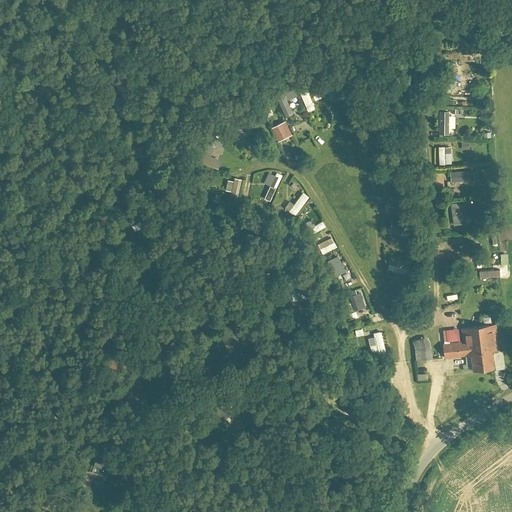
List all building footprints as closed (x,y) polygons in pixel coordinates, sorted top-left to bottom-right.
[(453,60),(454,73),(474,72),(473,59),(453,60)] [(448,83),(448,95),(466,94),(466,83),(448,83)] [(300,90),(307,107),(320,102),(313,85),(300,90)] [(288,90),(275,96),(286,118),(299,112),(288,90)] [(437,117),(438,137),(452,136),(451,116),(437,117)] [(268,130),(276,144),(288,138),(281,123),(268,130)] [(237,125),(230,133),(245,147),(252,139),(237,125)] [(439,148),(439,166),(453,166),(454,148),(439,148)] [(379,173),(383,183),(401,177),(396,166),(379,173)] [(449,174),(450,184),(473,183),(473,173),(449,174)] [(231,176),(224,190),(232,195),(240,181),(231,176)] [(289,190),(280,205),(290,211),(299,196),(289,190)] [(453,206),(454,228),(466,228),(465,206),(453,206)] [(315,218),(302,228),(311,239),(324,229),(315,218)] [(391,224),(385,237),(399,243),(405,230),(391,224)] [(487,241),(488,276),(505,275),(504,241),(487,241)] [(339,258),(326,268),(334,279),(347,269),(339,258)] [(391,258),(388,267),(407,274),(411,264),(391,258)] [(443,362),(465,360),(466,371),(494,370),(491,327),(463,329),(463,332),(441,333),(443,362)] [(415,339),(416,363),(434,363),(433,339),(415,339)]
